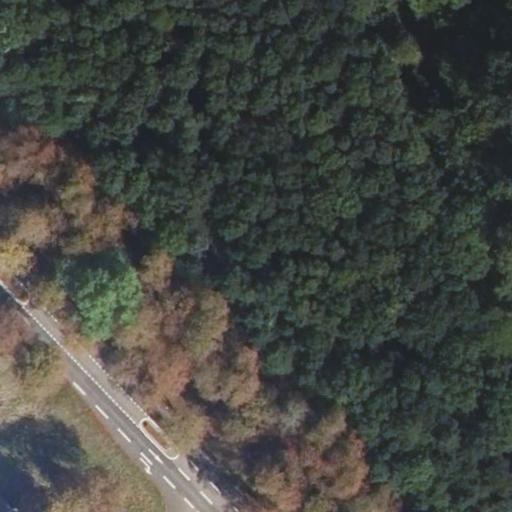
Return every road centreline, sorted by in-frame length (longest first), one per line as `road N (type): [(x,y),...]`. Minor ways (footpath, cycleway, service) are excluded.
road 1 (secondary): [(0,248),(247,511)]
road 2 (secondary): [(0,283),(208,511)]
